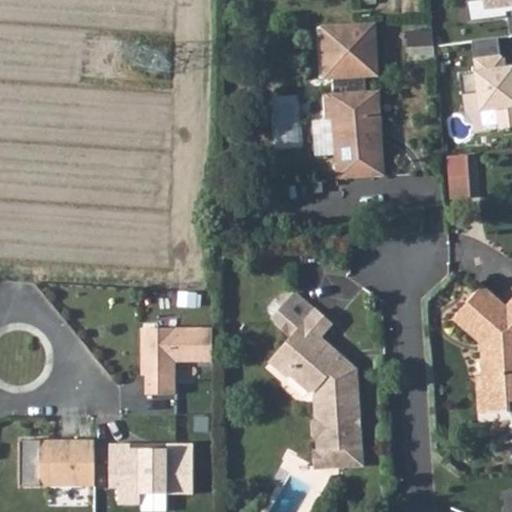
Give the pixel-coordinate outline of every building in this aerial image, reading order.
[(511,0),(484,0),(485,1),(466,3),(469,24),(507,18),(507,14),(511,13),(511,0)] [(365,37),(378,37),(377,21),(364,22),(365,37)] [(340,177),(372,175),(370,152),(377,152),(374,120),(382,120),(379,89),(368,90),(367,75),(379,74),(378,37),(365,37),(364,22),(324,24),(327,77),(337,76),(337,91),(328,91),(330,116),(336,116),(340,177)] [(411,30),(411,57),(436,57),(436,31),(411,30)] [(511,81),(510,69),(506,69),(505,60),(500,56),(474,59),(476,73),(460,75),(462,95),(479,93),(481,111),(496,109),(499,130),(511,128),(511,81)] [(370,152),(372,175),(386,174),(382,120),(374,120),(377,152),(370,152)] [(452,153),(451,196),(472,197),(473,154),(452,153)] [(511,302),(508,307),(483,286),(454,317),(483,344),(487,344),(488,350),(483,354),(484,376),(477,376),(478,413),(508,412),(508,402),(511,402),(511,302)] [(316,311),(295,293),(274,317),(278,321),(279,325),(288,333),(293,333),(295,335),(280,353),(297,369),(294,372),(295,377),(315,396),(316,420),(312,422),(313,436),(317,440),(318,450),(341,450),(342,467),(361,466),(360,448),(361,448),(357,381),(348,382),(347,374),(339,365),(345,358),(322,337),(333,323),(317,309),(316,311)] [(213,329),(141,330),(142,376),(147,376),(148,396),(177,395),(176,364),(214,363),(213,329)] [(297,369),(280,353),(272,363),(289,378),(293,377),(294,378),(295,377),(294,372),(297,369)] [(356,369),(345,358),(339,365),(347,374),(348,382),(357,381),(356,369)] [(94,441),(76,441),(76,444),(54,444),(54,440),(19,440),(18,486),(93,486),(94,441)] [(192,445),(165,445),(165,450),(131,450),(131,445),(110,445),(109,488),(119,488),(119,505),(139,505),(139,495),(192,496),(192,445)] [(341,450),(318,450),(319,468),(342,467),(341,450)]
